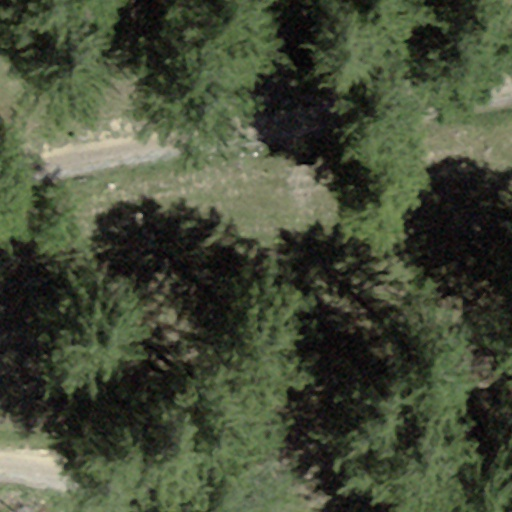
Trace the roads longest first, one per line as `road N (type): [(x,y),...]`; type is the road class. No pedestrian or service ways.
road 1 (track): [(0,173),(123,161),(511,87)]
road 2 (track): [(110,511),(31,469),(0,466)]
